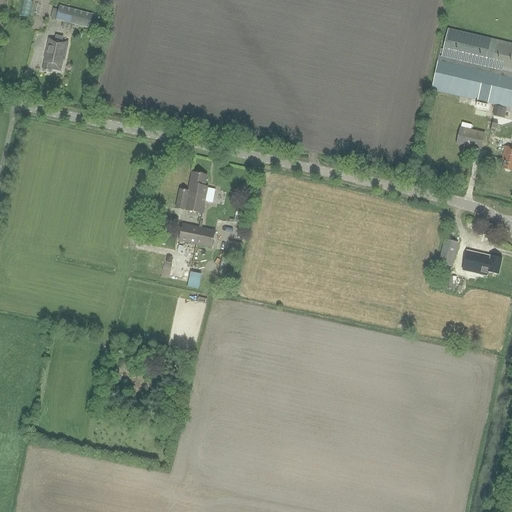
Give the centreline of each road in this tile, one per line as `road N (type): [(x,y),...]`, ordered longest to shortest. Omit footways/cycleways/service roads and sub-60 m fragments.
road 1 (tertiary): [(511,232),(490,213),(454,201),(0,100)]
road 2 (track): [(152,134),(123,273)]
